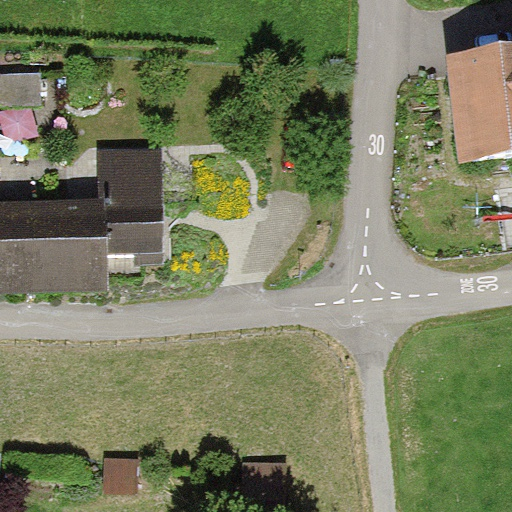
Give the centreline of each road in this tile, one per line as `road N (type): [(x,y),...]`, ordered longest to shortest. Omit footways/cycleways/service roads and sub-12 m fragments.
road 1 (residential): [(0,323),(369,305)]
road 2 (residential): [(375,0),(369,305)]
road 3 (unclassified): [(369,305),(387,511)]
road 4 (unclassified): [(369,305),(511,289)]
